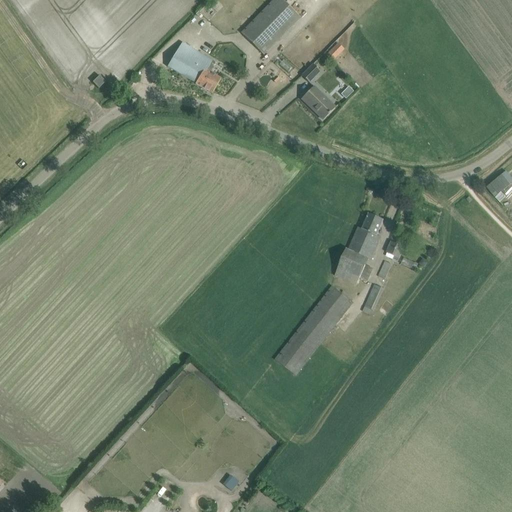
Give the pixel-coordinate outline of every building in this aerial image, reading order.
[(273,0),(241,33),(264,56),(301,18),(282,0),(273,0)] [(173,58),(167,67),(196,83),(195,84),(212,94),(217,85),(221,79),(211,73),(213,69),(213,67),(210,65),(213,61),(207,57),(198,52),(192,48),(182,42),(173,58)] [(339,44),(328,55),(334,61),(344,50),(339,44)] [(309,83),(320,71),(313,65),(302,76),(309,83)] [(106,82),(99,76),(93,82),(99,89),(106,82)] [(314,87),(308,92),(302,99),(323,120),(335,108),(314,87)] [(372,260),(377,247),(381,238),(377,236),(384,221),(369,214),(362,229),(358,228),(354,237),(348,249),(336,276),(357,285),(360,279),(368,282),(374,269),(366,266),(369,259),(372,260)] [(386,257),(398,261),(399,259),(400,259),(405,248),(391,241),(386,253),(387,253),(386,257)] [(378,277),(385,280),(392,265),(385,261),(378,277)] [(363,312),(373,316),(384,289),(374,285),(363,312)] [(275,360),(296,377),(354,303),(332,287),(275,360)]
